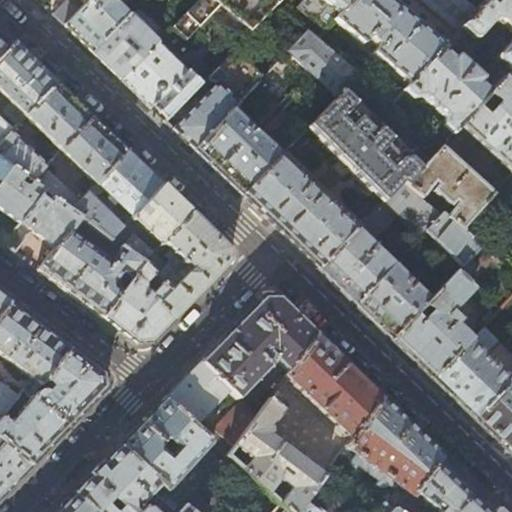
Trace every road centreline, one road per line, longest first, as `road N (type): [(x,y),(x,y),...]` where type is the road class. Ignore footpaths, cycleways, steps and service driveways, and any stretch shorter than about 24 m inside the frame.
road 1 (residential): [(2,0),(265,254)]
road 2 (residential): [(265,254),(511,491)]
road 3 (residential): [(146,382),(0,272)]
road 4 (residential): [(146,382),(20,511)]
road 5 (residential): [(265,254),(146,382)]
